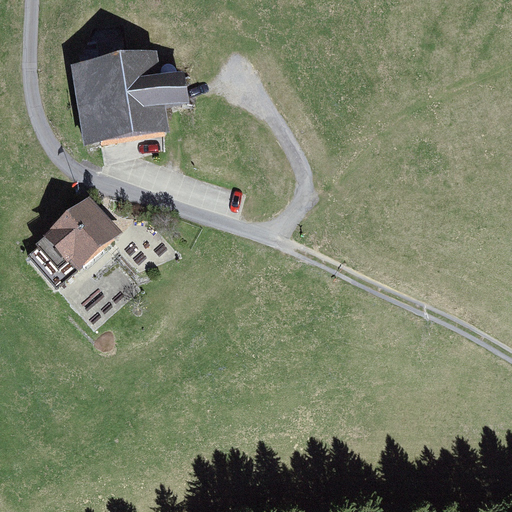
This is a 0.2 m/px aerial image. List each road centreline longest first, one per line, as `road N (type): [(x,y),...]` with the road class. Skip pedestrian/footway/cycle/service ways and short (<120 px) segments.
road 1 (unclassified): [(33,0),(29,83),(49,153),(127,193),(272,241)]
road 2 (track): [(272,241),(511,358)]
